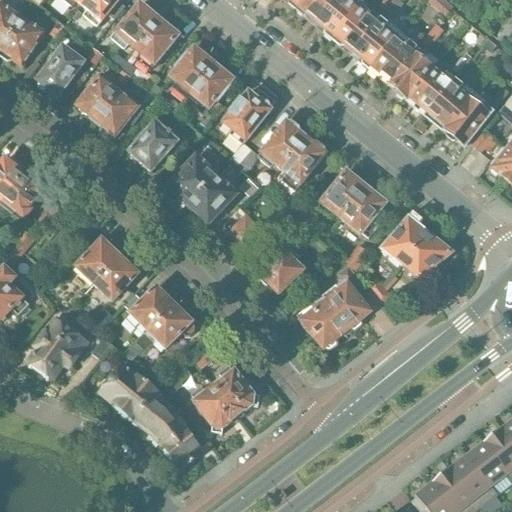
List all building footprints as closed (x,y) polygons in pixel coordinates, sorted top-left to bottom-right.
[(28,0),(39,9),(46,0),(28,0)] [(82,9),(88,0),(60,0),(71,9),(76,4),(82,9)] [(88,0),(82,9),(88,14),(84,19),(97,29),(121,0),(88,0)] [(304,0),(286,0),(288,2),(288,6),(295,11),(304,0)] [(334,0),(304,0),(295,11),(302,17),(306,16),(315,24),(334,0)] [(361,6),(353,0),(334,0),(315,24),(325,31),(325,36),(332,41),(361,6)] [(385,0),(379,8),(386,13),(396,0),(385,0)] [(394,19),(404,5),(398,0),(396,0),(386,13),(394,19)] [(427,0),(426,2),(446,19),(454,10),(442,0),(427,0)] [(477,0),(471,0),(463,11),(469,16),(480,2),(477,0)] [(475,21),(486,7),(480,2),(469,16),(475,21)] [(0,51),(20,22),(8,14),(11,10),(1,3),(0,4),(0,51)] [(136,52),(160,23),(140,6),(112,41),(125,52),(129,46),(136,52)] [(379,21),(361,6),(332,41),(339,47),(343,46),(352,54),(379,21)] [(362,66),(369,71),(398,36),(379,21),(352,54),(362,62),(362,66)] [(20,22),(0,51),(0,54),(21,70),(46,34),(37,28),(34,32),(20,22)] [(59,23),(50,35),(57,40),(66,28),(59,23)] [(160,23),(136,52),(142,57),(137,62),(151,73),(179,38),(160,23)] [(511,28),(508,25),(497,40),(505,46),(511,37),(511,28)] [(436,27),(422,45),(429,51),(443,33),(436,27)] [(416,51),(398,36),(369,71),(376,77),(380,76),(389,84),(416,51)] [(487,41),(481,50),(489,56),(496,48),(487,41)] [(85,66),(61,48),(35,84),(58,100),(71,81),(72,82),(85,66)] [(186,100),(190,96),(214,66),(195,50),(189,57),(188,56),(176,70),(178,72),(170,80),(177,86),(174,91),(186,100)] [(388,86),(407,102),(433,70),(424,62),(426,59),(416,51),(389,84),(388,86)] [(94,52),(86,62),(95,70),(103,60),(94,52)] [(464,54),(449,73),(457,80),(472,61),(464,54)] [(110,63),(120,70),(120,71),(126,64),(115,56),(110,63)] [(136,71),(126,64),(120,71),(131,79),(136,71)] [(214,66),(190,96),(209,111),(217,103),(218,104),(230,88),(229,87),(234,82),(214,66)] [(132,80),(131,79),(120,71),(120,70),(114,79),(126,88),(132,80)] [(427,115),(455,82),(445,74),(442,78),(433,70),(407,102),(414,108),(418,107),(427,115)] [(95,124),(119,94),(99,79),(76,109),(95,124)] [(473,97),(455,82),(427,115),(437,122),(437,126),(444,132),(473,97)] [(502,89),(494,99),(501,105),(509,95),(502,89)] [(119,94),(95,124),(116,140),(127,124),(133,128),(143,115),(138,110),(139,109),(138,109),(138,110),(126,101),(127,100),(119,94)] [(230,117),(224,125),(233,132),(229,136),(242,147),(243,148),(245,146),(272,112),(249,94),(242,103),(241,101),(229,115),(230,117)] [(473,97),(444,132),(464,148),(493,113),(473,97)] [(498,115),(511,126),(511,113),(504,107),(498,115)] [(179,143),(157,123),(129,156),(151,175),(179,143)] [(260,158),(258,160),(259,161),(271,171),(275,167),(281,172),(307,141),(287,125),(260,158)] [(484,133),(472,147),(482,155),(485,151),(489,155),(498,144),(484,133)] [(307,141),(281,172),(287,177),(281,184),(295,196),(326,157),(307,141)] [(242,147),(231,162),(239,168),(252,152),(245,146),(243,148),(242,147)] [(252,152),(239,168),(248,175),(259,161),(258,160),(260,158),(252,152)] [(511,155),(507,152),(492,171),(511,187),(511,155)] [(189,207),(216,179),(204,168),(206,166),(198,158),(169,188),(189,207)] [(0,164),(0,207),(0,208),(24,177),(4,162),(2,166),(0,164)] [(342,221),(367,189),(348,174),(319,210),(332,221),(336,216),(342,221)] [(24,177),(0,208),(13,218),(16,214),(25,221),(31,214),(28,212),(43,192),(24,177)] [(189,207),(208,226),(237,196),(229,188),(227,190),(216,179),(189,207)] [(342,221),(362,237),(363,236),(370,242),(380,230),(373,224),(387,206),(367,189),(342,221)] [(56,199),(38,222),(50,232),(68,209),(56,199)] [(282,215),(267,235),(278,243),(293,223),(282,215)] [(241,245),(257,229),(247,219),(230,235),(241,245)] [(428,237),(409,222),(383,252),(402,268),(428,237)] [(257,229),(241,245),(251,256),(268,240),(257,229)] [(7,254),(3,259),(14,268),(17,265),(36,242),(24,232),(17,242),(7,254)] [(10,235),(2,245),(1,246),(7,254),(17,242),(10,235)] [(448,253),(428,237),(402,268),(419,282),(448,258),(448,253)] [(94,287),(120,260),(102,242),(76,269),(94,287)] [(369,255),(361,248),(347,265),(355,272),(369,255)] [(309,267),(300,258),(297,261),(287,249),(259,276),(279,296),(309,267)] [(120,260),(94,287),(112,304),(138,277),(120,260)] [(0,322),(11,312),(18,319),(29,308),(22,301),(23,301),(8,287),(14,281),(4,271),(0,274),(0,322)] [(375,299),(383,290),(376,282),(369,291),(375,299)] [(324,300),(349,331),(350,330),(351,332),(355,332),(361,327),(362,324),(361,322),(370,315),(365,309),(366,309),(345,283),(324,300)] [(129,317),(125,322),(135,332),(137,330),(144,337),(174,307),(156,289),(142,303),(138,299),(126,311),(130,315),(128,316),(129,317)] [(383,290),(375,299),(382,307),(389,298),(383,290)] [(349,331),(324,300),(312,309),(311,308),(298,319),(303,326),(303,328),(306,333),(309,333),(318,345),(319,344),(324,351),(325,350),(326,351),(330,352),(336,347),(337,344),(336,343),(349,331)] [(174,307),(144,337),(125,356),(134,363),(156,342),(166,352),(192,325),(174,307)] [(104,311),(87,328),(99,338),(114,320),(104,311)] [(87,345),(54,322),(36,349),(39,351),(30,364),(39,371),(39,375),(46,379),(49,378),(54,381),(64,366),(70,370),(87,345)] [(103,341),(92,355),(101,362),(112,347),(103,341)] [(112,351),(108,357),(114,362),(118,356),(112,351)] [(213,352),(198,364),(203,370),(218,359),(213,352)] [(134,422),(134,421),(146,407),(149,410),(159,398),(160,397),(136,379),(122,368),(104,392),(117,402),(114,405),(122,412),(123,416),(128,420),(132,420),(134,422)] [(214,388),(238,420),(253,408),(257,409),(259,399),(255,398),(235,372),(233,374),(229,369),(220,377),(223,381),(214,388)] [(175,380),(167,386),(171,392),(179,386),(175,380)] [(238,420),(214,388),(205,395),(201,390),(192,398),(195,403),(193,405),(213,430),(212,435),(222,436),(223,432),(238,420)] [(146,407),(134,421),(143,428),(150,428),(156,436),(156,441),(159,447),(164,447),(178,466),(181,464),(185,469),(199,458),(195,453),(197,451),(184,434),(185,428),(180,422),(177,422),(159,398),(149,410),(146,407)] [(511,417),(506,422),(509,425),(500,432),(511,447),(511,417)] [(511,447),(500,432),(483,445),(511,482),(511,447)] [(511,482),(483,445),(466,459),(497,498),(497,497),(491,490),(507,478),(511,484),(511,482)] [(497,498),(466,459),(449,472),(479,511),(497,498)] [(478,511),(479,511),(449,472),(432,485),(452,511),(478,511)] [(452,511),(432,485),(414,499),(415,501),(411,504),(417,511),(452,511)]
